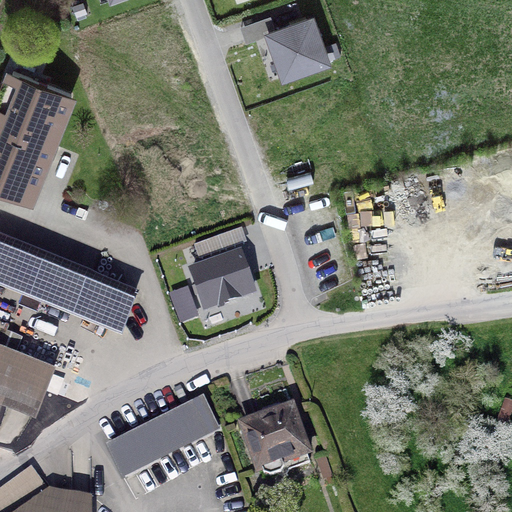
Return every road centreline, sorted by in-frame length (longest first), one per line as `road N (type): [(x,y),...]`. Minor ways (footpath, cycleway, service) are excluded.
road 1 (residential): [(192,0),(300,329)]
road 2 (residential): [(0,471),(97,407),(190,363),(300,329)]
road 3 (residential): [(300,329),(511,296)]
